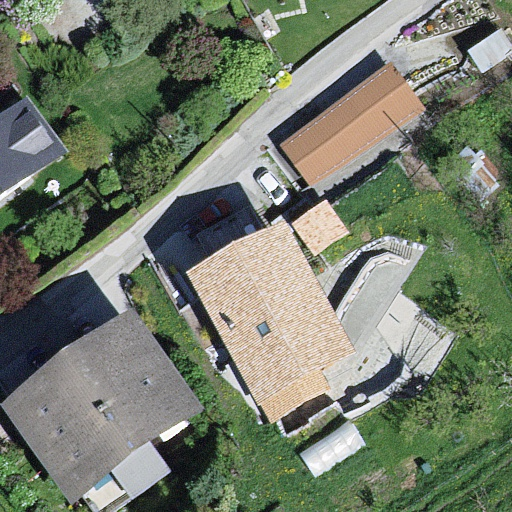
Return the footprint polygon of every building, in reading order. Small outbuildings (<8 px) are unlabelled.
[(511,42),(502,28),(468,51),(483,74),(511,54),(511,42)] [(391,71),(280,145),(307,185),(418,111),(391,71)] [(0,207),(59,169),(26,119),(1,136),(0,133),(0,207)] [(289,232),(186,285),(252,412),(354,362),(289,232)] [(134,330),(4,420),(67,511),(69,511),(199,423),(134,330)]
